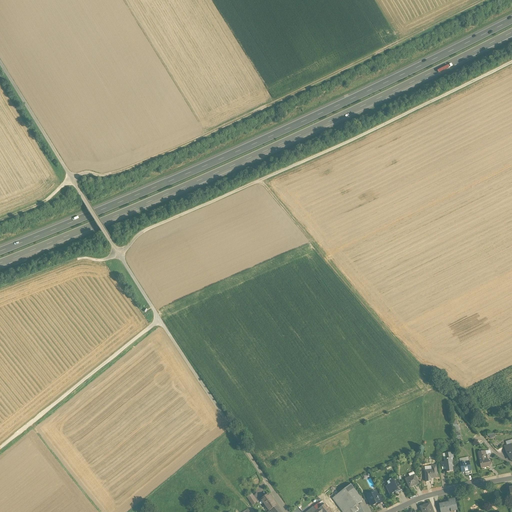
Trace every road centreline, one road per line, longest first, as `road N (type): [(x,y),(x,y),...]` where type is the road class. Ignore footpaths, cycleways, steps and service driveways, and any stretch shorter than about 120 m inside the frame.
road 1 (motorway): [(511,17),(294,124),(0,249)]
road 2 (motorway): [(0,261),(225,167),(511,30)]
road 3 (track): [(483,0),(179,146),(118,171),(71,178)]
road 4 (track): [(511,62),(146,229),(118,254)]
road 5 (track): [(511,431),(477,432),(258,181)]
road 6 (track): [(118,254),(263,476)]
road 7 (track): [(0,62),(118,254)]
road 8 (track): [(158,319),(0,448)]
road 9 (residential): [(390,511),(511,478)]
road 10 (track): [(0,292),(79,258),(118,254)]
